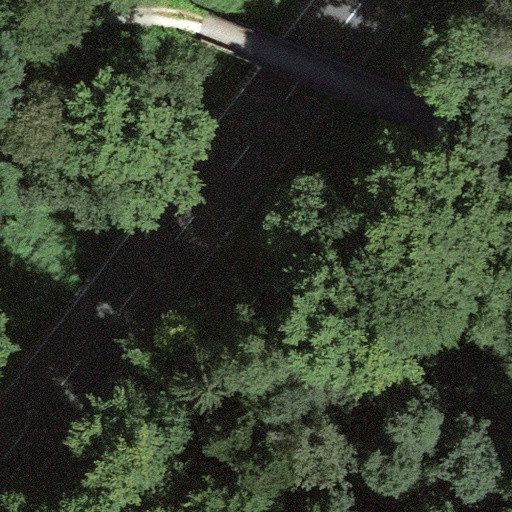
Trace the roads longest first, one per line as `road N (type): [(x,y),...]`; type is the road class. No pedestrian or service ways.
road 1 (primary): [(0,467),(369,0)]
road 2 (track): [(0,9),(183,22),(442,129),(511,132)]
